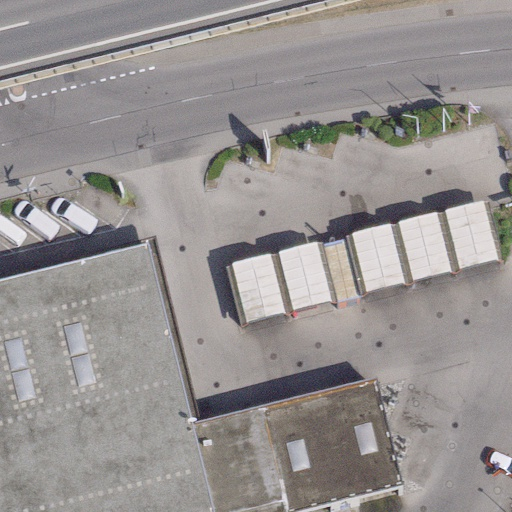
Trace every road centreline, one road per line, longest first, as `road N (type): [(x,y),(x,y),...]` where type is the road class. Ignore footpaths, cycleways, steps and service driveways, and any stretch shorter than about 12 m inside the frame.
road 1 (unknown): [(168,105),(232,366),(247,388),(318,385),(511,354)]
road 2 (tertiary): [(23,136),(327,71),(511,47)]
road 3 (motorway): [(0,32),(132,0)]
